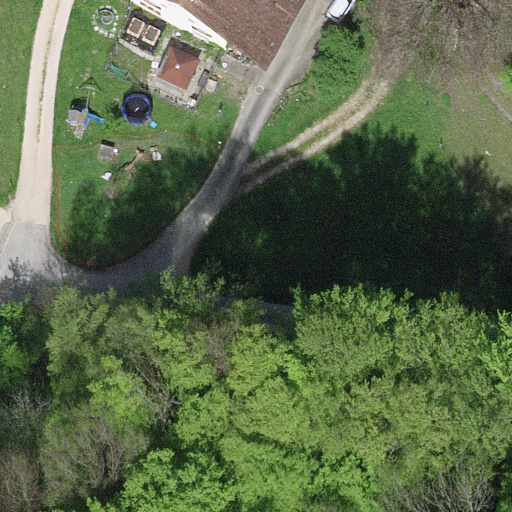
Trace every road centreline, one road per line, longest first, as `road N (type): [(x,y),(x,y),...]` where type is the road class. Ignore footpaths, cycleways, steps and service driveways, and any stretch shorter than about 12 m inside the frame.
road 1 (track): [(511,337),(52,287)]
road 2 (track): [(52,287),(54,83),(73,0)]
